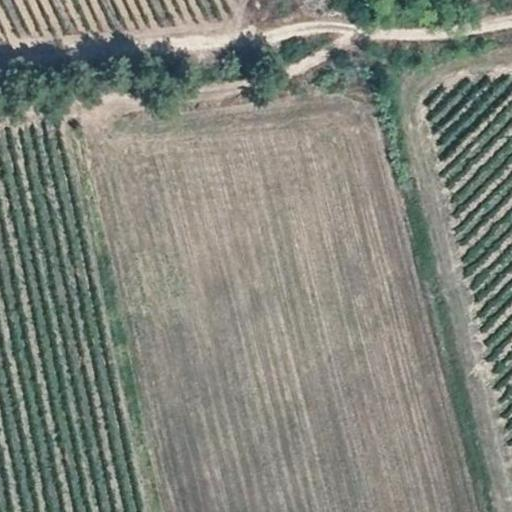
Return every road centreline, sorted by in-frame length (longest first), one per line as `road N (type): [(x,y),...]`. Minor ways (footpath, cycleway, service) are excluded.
road 1 (track): [(511,20),(436,39),(351,36),(275,79),(0,114)]
road 2 (track): [(351,36),(0,56)]
